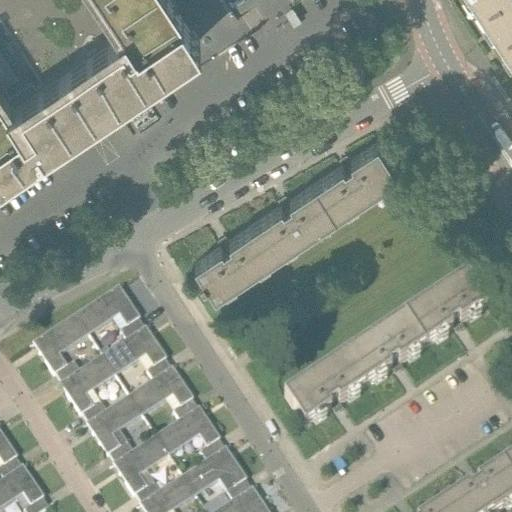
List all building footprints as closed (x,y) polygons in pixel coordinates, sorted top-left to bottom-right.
[(0,0),(0,173),(112,99),(200,40),(173,0),(0,0)] [(511,0),(475,0),(511,56),(511,0)] [(341,165),(316,182),(291,199),(289,199),(290,200),(286,203),(282,206),(281,205),(280,206),(255,222),(231,238),(229,239),(230,240),(222,245),(221,244),(219,246),(195,262),(203,275),(200,277),(204,283),(207,281),(215,293),(246,273),(276,253),(337,213),(367,193),(398,172),(377,141),(350,159),(351,160),(347,162),(343,165),(343,164),(341,165)] [(400,366),(401,365),(427,348),(451,332),(453,330),(452,329),(460,324),(461,325),(462,324),(487,307),(467,276),(406,317),(345,357),(284,398),(305,429),(330,412),(332,411),(331,410),(339,405),(340,406),(341,405),(366,388),(390,372),(392,371),(391,370),(399,365),(400,366)] [(77,315),(91,336),(119,317),(126,329),(120,333),(126,341),(144,329),(138,321),(140,320),(120,290),(119,288),(77,315)] [(61,384),(79,372),(74,363),(67,368),(59,357),(91,336),(77,315),(33,345),(54,377),(56,376),(61,384)] [(152,382),(170,369),(165,361),(167,360),(145,328),(144,329),(126,341),(104,356),(117,376),(146,357),(153,369),(146,373),(152,382)] [(88,424),(106,412),(100,404),(94,408),(86,397),(117,376),(104,356),(79,372),(61,384),(59,385),(81,417),(82,416),(88,424)] [(179,422),(197,410),(192,402),(193,401),(172,368),(170,369),(152,382),(130,396),(144,417),(172,398),(180,409),(173,413),(179,422)] [(114,465),(133,452),(120,433),(144,417),(130,396),(106,412),(88,424),(86,425),(107,458),(109,456),(114,465)] [(206,462),(224,450),(218,442),(220,441),(199,409),(197,410),(179,422),(159,435),(172,456),(199,438),(206,449),(200,454),(206,462)] [(0,461),(4,468),(0,470),(0,482),(21,468),(16,460),(18,459),(0,432),(0,461)] [(141,505),(159,492),(147,473),(172,456),(159,435),(133,452),(114,465),(113,466),(134,498),(135,497),(141,505)] [(225,507),(250,490),(245,482),(247,481),(225,449),(224,450),(206,462),(183,477),(197,497),(219,483),(227,495),(221,500),(225,507)] [(468,489),(443,505),(432,511),(499,511),(511,504),(511,459),(504,465),(478,482),(477,483),(477,484),(469,489),(469,488),(468,489)] [(0,511),(23,496),(31,508),(24,511),(44,511),(49,509),(43,500),(44,499),(23,467),(21,468),(0,482),(0,511)] [(174,511),(197,497),(183,477),(159,492),(141,505),(139,506),(143,511),(174,511)] [(266,511),(252,489),(250,490),(225,507),(217,511),(266,511)]
